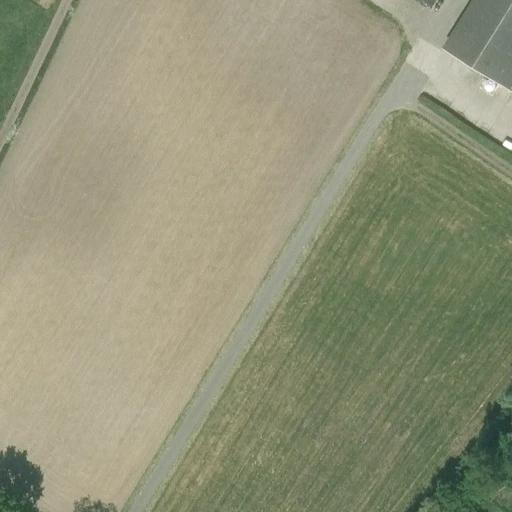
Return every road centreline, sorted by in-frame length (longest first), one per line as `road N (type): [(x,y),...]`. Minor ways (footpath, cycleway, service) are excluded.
road 1 (track): [(134,511),(393,93)]
road 2 (track): [(393,93),(511,172)]
